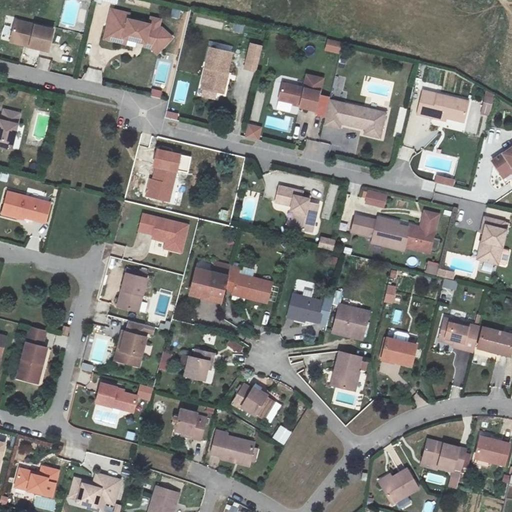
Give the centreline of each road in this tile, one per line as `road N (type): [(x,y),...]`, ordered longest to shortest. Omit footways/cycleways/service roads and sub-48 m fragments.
road 1 (residential): [(407,186),(162,128),(124,96),(0,67)]
road 2 (residential): [(12,252),(90,273),(48,430)]
road 3 (residential): [(511,405),(433,409),(394,424),(359,454)]
road 4 (residential): [(268,358),(359,454)]
